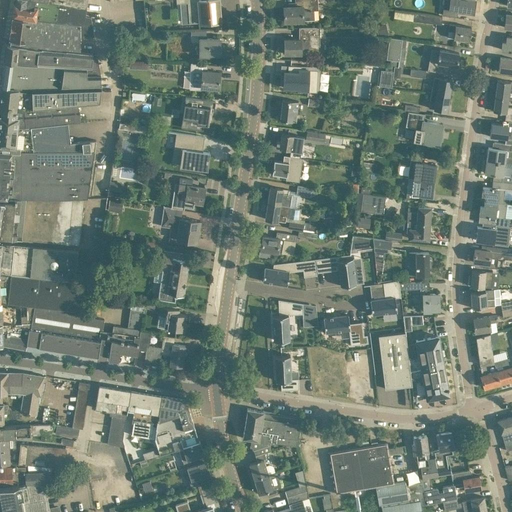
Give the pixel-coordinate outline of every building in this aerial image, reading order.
[(45,0),(14,0),(12,16),(68,23),(68,24),(80,25),(80,37),(80,38),(80,37),(94,36),(91,17),(85,16),(86,9),(50,2),(50,1),(45,0)] [(45,0),(50,1),(50,2),(86,9),(87,0),(45,0)] [(176,0),(177,3),(188,2),(189,22),(200,21),(200,22),(220,20),(218,0),(176,0)] [(304,20),(314,19),(314,10),(318,10),(317,0),(294,0),(295,2),(288,2),(289,6),(284,6),(284,21),(294,20),(304,20)] [(463,11),(473,12),(474,0),(448,0),(447,7),(443,7),(442,14),(457,16),(458,10),(463,11)] [(397,9),(396,16),(441,23),(442,16),(397,9)] [(12,16),(10,30),(74,40),(74,41),(80,42),(80,43),(80,38),(80,37),(80,25),(68,24),(68,23),(12,16)] [(385,33),(383,24),(376,26),(379,35),(385,33)] [(454,38),(459,38),(469,40),(471,31),(471,27),(461,25),(448,24),(448,30),(454,30),(454,38)] [(284,53),(319,53),(319,27),(299,27),(299,38),(284,38),(284,53)] [(81,52),(93,53),(81,51),(80,43),(80,42),(74,41),(74,40),(10,30),(9,38),(10,39),(9,44),(37,49),(42,48),(81,52)] [(501,49),(510,50),(511,50),(511,36),(507,35),(506,41),(502,41),(501,49)] [(220,38),(207,38),(200,37),(199,55),(209,55),(209,54),(220,54),(220,44),(218,44),(218,38),(220,38)] [(400,48),(402,39),(389,37),(388,38),(386,56),(385,59),(390,60),(389,64),(398,66),(399,59),(400,48)] [(87,67),(87,68),(92,67),(98,63),(97,57),(92,57),(92,56),(93,53),(81,52),(42,48),(37,49),(9,44),(6,44),(4,61),(4,62),(9,62),(87,67)] [(449,73),(451,65),(457,66),(459,52),(449,51),(443,50),(431,48),(428,69),(449,73)] [(511,58),(510,58),(500,57),(498,71),(508,72),(511,72),(511,58)] [(4,62),(0,87),(19,88),(92,86),(101,86),(100,75),(98,63),(92,67),(87,68),(87,67),(9,62),(4,62)] [(192,71),(190,89),(201,90),(202,86),(218,88),(220,72),(206,70),(207,64),(191,62),(190,70),(192,71)] [(288,65),(288,74),(284,74),(283,87),(307,90),(307,91),(317,92),(318,70),(301,69),(301,66),(288,65)] [(392,87),(393,66),(385,65),(385,70),(381,69),(379,84),(377,84),(377,85),(392,87)] [(425,77),(426,70),(411,68),(410,76),(425,77)] [(452,79),(439,77),(434,76),(431,93),(449,95),(450,88),(451,88),(452,79)] [(507,98),(511,98),(511,81),(509,81),(497,79),(495,96),(507,98)] [(0,87),(0,91),(0,111),(22,114),(22,109),(38,108),(79,105),(79,104),(99,103),(101,88),(101,86),(92,86),(19,88),(0,87)] [(449,95),(431,93),(429,107),(434,108),(447,111),(449,95)] [(507,98),(495,96),(493,110),(503,112),(505,112),(509,112),(508,120),(511,120),(511,106),(506,106),(506,105),(507,98)] [(194,97),(193,104),(191,118),(188,118),(187,128),(196,129),(197,123),(207,124),(209,110),(214,111),(216,101),(194,97)] [(307,105),(323,108),(324,100),(308,98),(307,105)] [(299,101),(292,100),(282,99),(280,119),(296,121),(299,101)] [(68,123),(80,122),(79,105),(38,108),(22,109),(22,114),(0,111),(0,125),(24,128),(68,123)] [(435,123),(435,122),(425,120),(423,120),(424,114),(424,113),(418,112),(408,111),(407,118),(405,126),(415,128),(414,134),(413,140),(421,142),(421,141),(423,142),(429,143),(439,145),(442,127),(434,126),(434,123),(435,123)] [(507,124),(501,123),(491,122),(490,133),(490,136),(499,137),(504,138),(505,138),(505,143),(511,143),(511,120),(508,120),(507,124)] [(145,132),(146,126),(119,121),(118,128),(145,132)] [(0,125),(0,149),(16,152),(21,152),(21,151),(94,151),(96,139),(70,142),(68,123),(24,128),(0,125)] [(168,131),(168,132),(176,133),(173,157),(181,158),(180,166),(207,169),(210,151),(203,150),(193,149),(195,136),(204,137),(205,136),(197,135),(168,131)] [(306,131),(305,139),(322,142),(324,134),(306,131)] [(277,139),(276,146),(279,147),(279,148),(283,148),(291,150),(290,155),(300,157),(303,136),(294,134),(291,134),(282,132),(280,139),(277,139)] [(511,143),(505,143),(492,141),(492,147),(488,147),(486,159),(511,162),(511,143)] [(16,152),(0,149),(0,172),(85,172),(91,173),(94,151),(21,151),(21,152),(16,152)] [(274,159),(272,173),(282,175),(286,175),(285,179),(299,181),(303,157),(290,155),(284,154),(283,160),(274,159)] [(421,157),(410,155),(409,166),(408,177),(434,180),(435,164),(423,162),(423,163),(421,162),(421,157)] [(511,162),(486,159),(485,172),(493,173),(492,179),(511,181),(511,162)] [(363,161),(362,169),(372,170),(374,162),(363,161)] [(84,198),(87,198),(91,173),(85,172),(0,172),(0,198),(36,198),(59,199),(84,198)] [(198,175),(197,183),(204,184),(205,176),(198,175)] [(175,182),(171,206),(184,209),(184,206),(193,207),(194,201),(203,203),(204,191),(205,187),(191,185),(192,179),(182,177),(180,177),(179,183),(175,182)] [(406,187),(405,198),(416,200),(416,198),(417,194),(419,194),(422,195),(432,196),(432,194),(434,180),(408,177),(406,187)] [(486,195),(485,200),(508,203),(509,199),(503,198),(504,189),(511,190),(511,181),(492,179),(491,187),(483,186),(482,194),(486,195)] [(110,181),(108,195),(121,197),(123,183),(110,181)] [(296,192),(296,194),(310,196),(310,195),(313,195),(316,193),(317,188),(312,187),(297,185),(296,192)] [(270,186),(267,203),(289,206),(291,194),(289,194),(290,190),(280,188),(270,186)] [(357,203),(356,210),(381,214),(382,206),(382,204),(383,196),(371,194),(361,193),(358,192),(357,203)] [(36,198),(0,198),(0,236),(79,244),(84,198),(59,199),(36,198)] [(109,200),(108,210),(122,212),(123,202),(109,200)] [(490,223),(508,226),(510,218),(505,217),(507,204),(508,204),(508,203),(485,200),(484,206),(480,205),(479,214),(495,216),(494,224),(490,223)] [(285,221),(286,217),(288,217),(289,206),(267,203),(265,218),(275,219),(285,221)] [(164,205),(162,219),(172,220),(169,236),(177,238),(197,241),(197,239),(199,238),(200,236),(200,234),(200,232),(198,230),(200,220),(181,217),(182,209),(164,205)] [(405,205),(405,211),(408,211),(407,222),(430,223),(430,212),(431,207),(421,206),(408,205),(405,205)] [(366,227),(367,217),(356,216),(354,226),(366,227)] [(304,223),(289,221),(287,228),(302,230),(304,223)] [(317,223),(304,221),(304,223),(303,228),(316,230),(317,223)] [(430,223),(407,222),(406,232),(408,232),(407,237),(429,239),(430,223)] [(506,235),(507,226),(508,226),(490,223),(489,227),(477,226),(477,231),(476,239),(493,242),(495,230),(501,230),(500,234),(506,235)] [(260,251),(259,255),(266,256),(267,255),(270,256),(270,250),(277,251),(282,252),(284,239),(294,240),(295,234),(295,233),(291,232),(287,232),(277,230),(276,236),(263,234),(260,251)] [(385,239),(392,240),(400,241),(402,232),(386,230),(385,239)] [(374,247),(372,238),(352,235),(350,252),(358,251),(358,249),(374,247)] [(391,248),(392,240),(385,239),(372,238),(374,250),(385,251),(387,252),(388,247),(391,248)] [(163,251),(163,244),(142,241),(141,248),(163,251)] [(0,242),(0,257),(77,265),(78,250),(0,242)] [(511,257),(511,248),(482,244),(481,248),(475,248),(473,261),(483,263),(488,263),(489,256),(498,257),(500,257),(501,256),(511,257)] [(188,253),(163,250),(160,269),(162,269),(158,298),(175,301),(176,294),(183,295),(189,258),(187,258),(188,253)] [(415,252),(408,253),(409,267),(416,267),(416,275),(419,275),(429,274),(429,267),(431,267),(431,259),(428,259),(428,253),(428,251),(418,252),(415,252)] [(339,255),(315,258),(315,259),(317,272),(339,269),(341,285),(356,283),(353,257),(339,259),(339,256),(339,255)] [(75,280),(77,265),(0,257),(0,272),(11,274),(75,280)] [(264,266),(262,280),(287,284),(289,270),(296,269),(295,265),(302,264),(304,276),(317,275),(316,272),(317,272),(315,259),(315,258),(273,263),(273,267),(264,266)] [(470,285),(483,286),(490,287),(492,271),(482,270),(472,269),(470,285)] [(26,305),(34,306),(68,309),(79,311),(82,281),(75,280),(11,274),(0,272),(0,302),(1,302),(2,302),(26,305)] [(383,297),(370,299),(372,313),(397,310),(395,296),(400,296),(400,297),(401,297),(400,291),(399,284),(399,281),(381,283),(383,297)] [(429,281),(416,281),(399,284),(400,291),(420,288),(420,301),(423,301),(423,311),(431,310),(431,309),(439,308),(438,293),(429,293),(429,281)] [(499,288),(485,289),(485,290),(471,291),(472,307),(486,306),(495,305),(495,304),(500,304),(499,288)] [(91,312),(100,313),(102,296),(93,295),(91,312)] [(279,314),(272,314),(274,339),(288,339),(287,316),(303,315),(303,302),(293,301),(278,299),(279,314)] [(511,300),(500,303),(501,309),(511,307),(511,300)] [(113,325),(112,333),(107,333),(107,337),(101,337),(101,340),(99,353),(109,354),(108,357),(111,357),(111,358),(131,361),(135,361),(137,349),(140,329),(144,302),(132,301),(128,327),(113,325)] [(0,322),(19,322),(21,322),(21,315),(21,306),(2,304),(2,302),(1,302),(0,302),(0,322)] [(41,346),(45,347),(45,343),(48,344),(49,332),(101,340),(101,337),(104,318),(67,312),(68,309),(34,306),(32,321),(27,321),(21,322),(19,322),(14,347),(26,349),(26,345),(30,346),(32,348),(39,349),(40,348),(41,346)] [(179,309),(169,308),(162,306),(160,315),(166,316),(164,327),(184,330),(187,314),(179,313),(179,309)] [(511,307),(501,309),(502,316),(511,314),(511,307)] [(412,329),(411,323),(423,322),(422,313),(404,314),(405,329),(412,329)] [(348,314),(323,317),(325,332),(349,329),(351,344),(368,342),(367,334),(364,335),(362,321),(349,323),(348,314)] [(475,332),(485,330),(490,330),(489,322),(496,322),(497,321),(496,314),(483,316),(473,317),(475,332)] [(0,344),(3,345),(14,347),(19,322),(0,322),(0,344)] [(140,329),(137,349),(146,350),(144,363),(159,365),(161,353),(162,347),(161,346),(149,345),(151,331),(140,329)] [(99,353),(100,346),(101,340),(49,332),(48,344),(45,343),(45,347),(98,356),(99,353)] [(410,369),(410,368),(405,332),(378,335),(382,365),(385,388),(412,385),(411,378),(410,369)] [(490,333),(491,342),(498,341),(497,332),(490,333)] [(493,361),(493,355),(490,333),(476,337),(480,364),(485,364),(494,363),(493,361)] [(163,335),(161,346),(162,347),(161,353),(171,354),(170,364),(176,365),(176,364),(182,365),(185,345),(174,343),(175,336),(163,335)] [(427,337),(415,339),(423,376),(425,388),(427,398),(438,396),(449,394),(448,388),(448,386),(445,370),(443,362),(442,356),(445,355),(444,350),(441,350),(438,335),(428,337),(427,337)] [(289,354),(275,355),(276,380),(281,380),(281,389),(299,388),(298,377),(290,378),(289,354)] [(493,361),(494,363),(496,370),(500,383),(511,379),(511,366),(509,357),(493,361)] [(321,360),(308,361),(311,378),(322,377),(324,392),(338,391),(335,366),(322,367),(321,360)] [(500,383),(496,370),(486,373),(485,364),(480,364),(481,375),(485,387),(500,383)] [(354,365),(341,366),(343,383),(355,382),(357,397),(371,395),(368,370),(355,372),(354,365)] [(20,411),(37,414),(40,395),(41,395),(44,375),(23,371),(7,371),(7,370),(0,370),(0,393),(2,393),(7,393),(7,392),(18,392),(18,396),(22,397),(20,411)] [(113,410),(111,410),(115,386),(99,384),(97,393),(95,407),(100,408),(100,411),(112,413),(113,410)] [(131,389),(115,386),(111,410),(113,410),(112,413),(112,415),(107,443),(124,446),(122,439),(124,432),(128,408),(129,399),(131,389)] [(133,422),(131,433),(155,438),(159,412),(162,394),(147,392),(137,390),(131,389),(129,399),(128,408),(134,409),(132,421),(133,422)] [(0,424),(4,425),(4,411),(8,406),(8,404),(4,404),(4,402),(2,402),(2,393),(0,393),(0,424)] [(199,441),(197,433),(195,426),(188,405),(185,405),(186,398),(162,394),(159,412),(155,438),(157,444),(158,447),(160,454),(178,448),(200,441),(199,440),(199,441)] [(251,439),(296,446),(299,426),(301,417),(264,411),(264,410),(247,407),(243,437),(251,439)] [(505,445),(511,443),(511,440),(511,439),(511,438),(511,415),(498,420),(505,445)] [(0,435),(8,435),(19,434),(44,434),(51,436),(54,423),(35,424),(30,424),(4,425),(0,424),(0,435)] [(79,428),(72,427),(56,424),(54,433),(77,437),(79,428)] [(436,434),(439,449),(440,457),(446,456),(445,451),(447,450),(447,454),(455,452),(454,447),(451,431),(436,434)] [(414,453),(415,458),(419,466),(421,478),(437,476),(434,456),(429,457),(428,451),(427,444),(426,434),(413,436),(414,442),(412,443),(413,452),(414,453)] [(8,435),(0,435),(0,449),(9,449),(8,435)] [(74,440),(62,437),(61,443),(72,445),(74,440)] [(276,443),(296,446),(251,439),(250,447),(252,447),(253,450),(254,449),(269,445),(276,443)] [(178,448),(185,467),(206,460),(206,459),(205,459),(200,441),(178,448)] [(336,492),(375,486),(394,482),(387,442),(329,452),(336,492)] [(28,464),(51,466),(64,467),(66,447),(21,443),(19,463),(28,464)] [(271,450),(269,445),(254,449),(257,460),(249,463),(250,465),(264,461),(263,459),(266,458),(264,452),(271,450)] [(9,449),(0,449),(0,462),(10,462),(9,449)] [(206,460),(185,467),(191,486),(209,480),(212,479),(206,460)] [(254,478),(255,478),(268,474),(275,472),(273,466),(272,465),(271,464),(269,464),(265,465),(264,461),(250,465),(254,478)] [(0,484),(41,482),(62,481),(61,476),(51,476),(51,471),(51,466),(28,464),(28,472),(25,472),(25,465),(0,465),(0,484)] [(471,476),(470,469),(454,472),(456,484),(459,483),(460,485),(463,484),(464,490),(481,487),(479,475),(471,476)] [(272,487),(268,474),(255,478),(259,491),(258,492),(259,492),(267,490),(269,495),(277,493),(275,486),(272,487)] [(422,511),(421,505),(425,504),(422,490),(420,481),(405,484),(404,481),(394,483),(394,482),(375,486),(378,504),(381,504),(382,511),(422,511)] [(0,511),(48,511),(41,482),(0,484),(0,511)] [(285,490),(287,497),(307,490),(305,484),(285,490)] [(455,498),(457,497),(455,491),(455,487),(454,484),(441,487),(442,490),(435,492),(434,488),(422,490),(425,504),(443,500),(455,498)] [(301,511),(305,511),(301,499),(308,497),(307,490),(287,497),(289,503),(290,508),(276,511),(273,511),(272,508),(267,509),(257,511),(301,511)] [(326,511),(331,511),(333,511),(330,493),(323,495),(324,498),(322,498),(324,509),(326,509),(326,511)] [(462,501),(458,502),(459,507),(465,506),(465,509),(466,511),(482,511),(487,511),(485,501),(483,496),(474,498),(462,500),(462,501)] [(457,507),(455,498),(443,500),(444,510),(457,507)] [(191,511),(188,500),(175,504),(177,511),(214,511),(213,505),(206,508),(205,508),(192,511),(191,511)]
